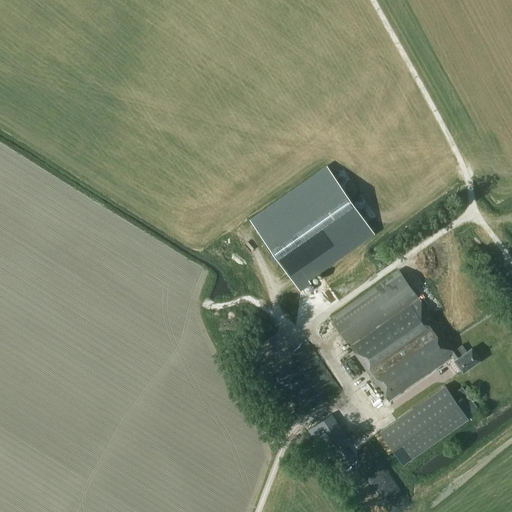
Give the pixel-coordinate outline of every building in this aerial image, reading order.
[(327,165),(250,219),(300,291),(311,283),(309,280),(375,234),(327,165)] [(455,349),(399,269),(330,317),(389,402),(453,357),(455,359),(454,360),(463,372),(480,360),(472,348),(467,351),(462,344),(455,349)] [(445,385),(379,431),(403,465),(469,419),(445,385)] [(478,408),(462,387),(457,391),(463,399),(458,403),(466,415),(471,411),(472,412),(478,408)] [(338,454),(347,467),(356,460),(349,450),(355,446),(332,413),(308,430),(330,460),(338,454)]
